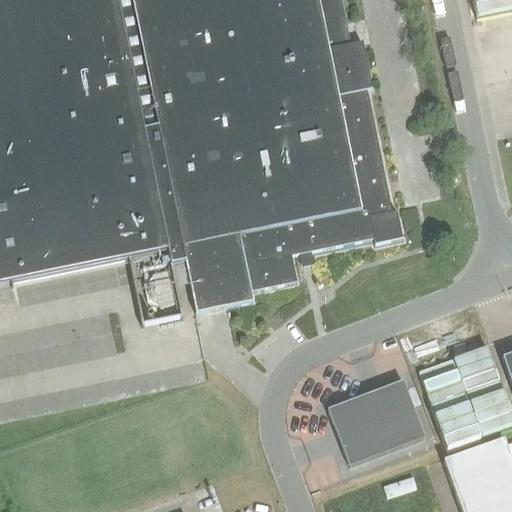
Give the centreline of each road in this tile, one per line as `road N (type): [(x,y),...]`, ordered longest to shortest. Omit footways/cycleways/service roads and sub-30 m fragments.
road 1 (unclassified): [(300,511),(274,443),(277,388),(288,369),(511,278)]
road 2 (unclassified): [(443,0),(494,235),(511,278)]
